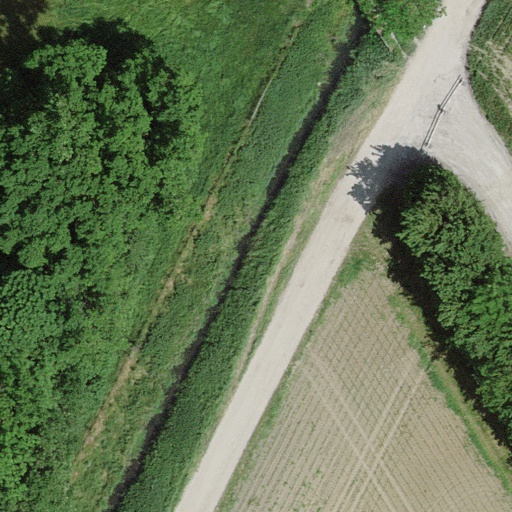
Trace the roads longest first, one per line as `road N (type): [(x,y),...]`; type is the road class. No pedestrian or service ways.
road 1 (track): [(469,0),(200,511)]
road 2 (track): [(428,72),(511,205)]
